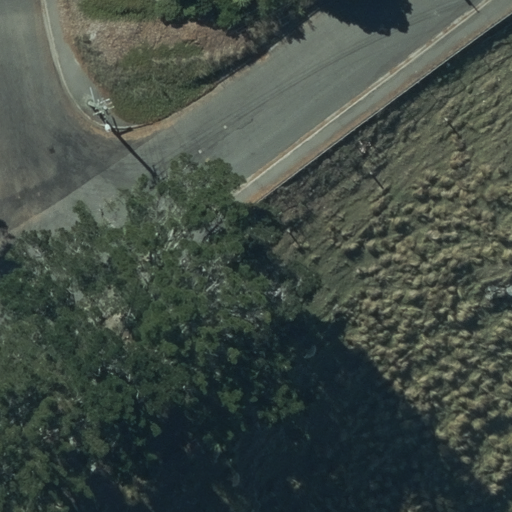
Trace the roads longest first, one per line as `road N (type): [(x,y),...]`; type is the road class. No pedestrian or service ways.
road 1 (residential): [(413,0),(26,276)]
road 2 (residential): [(0,49),(26,276)]
